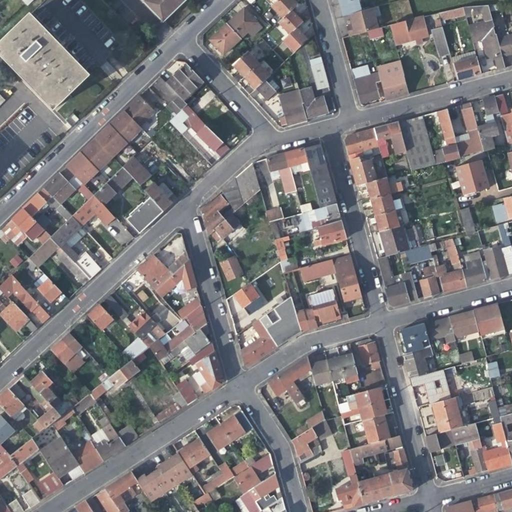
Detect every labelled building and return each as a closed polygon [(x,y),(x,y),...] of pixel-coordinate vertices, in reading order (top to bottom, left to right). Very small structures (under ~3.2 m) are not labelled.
[(142,0),(149,7),(162,21),(184,0),(142,0)] [(292,0),(277,0),(277,1),(271,7),(282,18),(290,11),(297,5),(292,0)] [(361,11),(357,0),(338,0),(340,8),(342,16),(349,15),(353,13),(361,11)] [(476,12),(475,5),(470,6),(463,7),(465,15),(476,12)] [(443,20),(465,15),(463,7),(438,13),(439,18),(441,23),(443,22),(443,20)] [(236,16),(227,24),(240,39),(258,23),(244,8),(236,16)] [(348,26),(345,27),(348,36),(367,31),(377,28),(372,8),(361,11),(353,13),(356,24),(351,25),(348,26)] [(278,23),(289,35),(295,29),(302,23),(296,17),(290,11),(282,18),(278,23)] [(30,15),(0,43),(0,55),(53,111),(88,77),(30,15)] [(427,36),(422,17),(413,19),(389,25),(395,45),(412,40),(415,40),(416,44),(422,43),(421,38),(427,36)] [(448,49),(441,23),(439,18),(434,20),(436,27),(430,29),(436,51),(448,49)] [(472,25),(474,32),(476,40),(482,38),(483,44),(486,45),(490,58),(493,57),(495,66),(496,70),(504,68),(501,56),(497,39),(492,20),(472,25)] [(223,55),(240,39),(227,24),(210,40),(220,51),(223,55)] [(381,27),(377,28),(367,31),(369,40),(384,36),(381,27)] [(300,34),(295,29),(289,35),(283,40),(294,52),(306,40),(300,34)] [(511,33),(497,39),(501,56),(511,53),(511,33)] [(238,71),(244,77),(258,63),(247,52),(233,65),(238,71)] [(476,57),(458,61),(457,55),(450,57),(456,79),(467,76),(480,73),(476,57)] [(407,94),(399,62),(376,68),(377,72),(378,75),(380,82),(382,81),(387,96),(395,94),(396,97),(402,95),(407,94)] [(269,75),(258,63),(244,77),(250,84),(255,89),(256,88),(267,78),(269,75)] [(317,88),(328,85),(322,63),(311,66),(317,88)] [(367,64),(350,69),(353,79),(370,74),(367,64)] [(203,83),(187,66),(179,73),(167,85),(183,102),(203,83)] [(375,83),(380,82),(378,75),(377,72),(370,74),(353,79),(360,104),(371,101),(379,98),(375,83)] [(172,102),(180,110),(182,109),(186,105),(183,102),(167,85),(159,77),(156,79),(151,84),(157,89),(158,89),(171,102),(172,102)] [(269,81),(267,78),(256,88),(262,94),(267,100),(276,91),(268,82),(269,81)] [(206,87),(187,106),(198,117),(217,98),(206,87)] [(299,92),(302,103),(304,103),(308,118),(319,115),(327,113),(323,97),(313,100),(310,89),(299,92)] [(302,103),(299,92),(279,97),(284,117),(279,119),(281,126),(293,122),(305,119),(301,104),(302,103)] [(508,115),(502,94),(495,96),(500,116),(508,115)] [(133,101),(123,111),(139,127),(154,113),(138,96),(133,101)] [(493,96),(483,99),(486,115),(497,112),(493,96)] [(201,121),(221,102),(217,98),(198,117),(201,121)] [(464,142),(455,144),(458,157),(474,153),(483,151),(477,127),(470,103),(459,106),(462,117),(469,141),(467,141),(465,136),(462,137),(464,142)] [(189,120),(199,130),(205,125),(201,121),(198,117),(187,106),(186,105),(182,109),(190,118),(189,120)] [(183,126),(189,120),(190,118),(182,109),(180,110),(175,115),(168,122),(180,135),(186,130),(183,126)] [(445,161),(458,157),(455,144),(446,109),(437,112),(440,122),(447,147),(442,148),(445,161)] [(500,116),(506,142),(511,140),(511,109),(510,110),(511,114),(508,115),(500,116)] [(139,127),(123,111),(118,116),(103,130),(94,139),(112,157),(141,129),(139,127)] [(412,119),(398,122),(406,151),(408,159),(409,164),(411,170),(435,164),(432,153),(429,145),(422,116),(412,119)] [(390,135),(395,154),(406,151),(398,122),(386,126),(374,129),(376,139),(380,152),(381,157),(388,155),(383,137),(390,135)] [(485,125),(477,127),(483,151),(493,148),(490,133),(497,131),(495,123),(485,125)] [(222,142),(205,125),(199,130),(196,133),(208,145),(214,151),(222,142)] [(344,141),(350,160),(380,152),(376,139),(374,129),(361,132),(347,136),(344,141)] [(112,157),(94,139),(89,144),(74,159),(65,168),(81,184),(83,186),(112,157)] [(319,144),(303,149),(307,163),(308,169),(315,193),(315,195),(319,208),(335,203),(332,190),(327,171),(321,151),(319,144)] [(308,169),(307,163),(303,149),(303,148),(293,151),(285,153),(289,166),(301,163),(303,171),(308,169)] [(408,159),(406,151),(395,154),(397,162),(408,159)] [(366,182),(384,177),(386,177),(381,157),(380,152),(350,160),(353,172),(356,185),(366,182)] [(296,190),(289,166),(285,153),(273,157),(267,159),(270,171),(286,167),(287,169),(286,172),(291,191),(296,190)] [(122,167),(123,168),(130,175),(139,167),(141,165),(133,157),(122,167)] [(482,158),(456,165),(463,194),(482,188),(489,186),(482,158)] [(220,192),(235,211),(246,202),(249,199),(260,190),(258,185),(255,175),(252,164),(249,165),(220,192)] [(139,167),(130,175),(139,184),(140,186),(149,177),(151,175),(141,165),(139,167)] [(60,204),(76,189),(81,184),(65,168),(59,174),(54,178),(44,188),(60,204)] [(123,182),(130,175),(123,168),(93,196),(101,205),(124,183),(123,182)] [(264,172),(255,175),(258,185),(267,182),(264,172)] [(149,177),(140,186),(144,190),(153,182),(149,177)] [(389,194),(384,177),(366,182),(368,189),(371,199),(389,194)] [(163,193),(153,182),(144,190),(152,199),(163,211),(173,200),(171,198),(169,200),(163,193)] [(76,189),(88,201),(93,196),(86,188),(83,186),(81,184),(76,189)] [(56,209),(68,221),(71,218),(72,217),(60,204),(44,188),(37,195),(33,199),(22,210),(34,222),(35,222),(50,208),(54,211),(56,209)] [(296,192),(300,208),(305,207),(301,190),(296,192)] [(389,194),(371,199),(373,207),(375,215),(393,210),(400,208),(396,192),(389,194)] [(307,196),(309,205),(310,210),(319,208),(315,195),(315,193),(307,196)] [(91,216),(99,209),(102,205),(101,205),(93,196),(88,201),(72,217),(71,218),(80,227),(86,233),(91,239),(95,236),(83,224),(91,216)] [(220,196),(200,213),(204,226),(207,236),(214,230),(225,220),(218,212),(227,203),(220,196)] [(511,196),(503,199),(504,202),(497,204),(502,219),(511,216),(511,196)] [(122,227),(133,238),(148,224),(163,211),(152,199),(122,227)] [(252,209),(246,202),(235,211),(225,220),(214,230),(221,239),(240,223),(238,221),(252,209)] [(327,224),(340,220),(338,214),(338,212),(335,203),(319,208),(310,210),(307,212),(311,230),(317,228),(317,227),(327,224)] [(120,233),(129,243),(133,238),(122,227),(102,205),(99,209),(121,232),(120,233)] [(266,211),(269,222),(283,218),(280,207),(266,211)] [(459,210),(462,222),(466,234),(474,232),(467,207),(459,210)] [(10,238),(18,246),(28,236),(32,240),(42,231),(35,222),(34,222),(22,210),(11,220),(0,230),(0,236),(5,242),(10,238)] [(398,226),(393,210),(375,215),(378,223),(380,231),(398,226)] [(70,249),(86,233),(80,227),(71,218),(68,221),(51,237),(59,245),(62,248),(90,278),(99,270),(95,266),(83,253),(77,258),(70,249)] [(322,246),(345,239),(344,234),(340,220),(327,224),(317,227),(317,228),(322,246)] [(245,228),(240,223),(221,239),(226,244),(245,228)] [(401,226),(398,226),(380,231),(384,245),(387,256),(408,251),(401,226)] [(37,266),(59,245),(51,237),(50,238),(29,258),(36,265),(37,266)] [(275,240),(284,272),(296,269),(287,237),(275,240)] [(437,256),(432,257),(435,268),(437,274),(442,292),(455,289),(466,286),(461,271),(459,261),(452,238),(429,245),(431,251),(448,247),(452,263),(440,267),(437,256)] [(503,251),(509,249),(506,239),(500,240),(503,251)] [(423,268),(426,277),(437,274),(435,268),(432,257),(431,251),(429,245),(422,247),(428,267),(423,268)] [(483,250),(486,261),(486,262),(491,279),(502,276),(507,275),(499,246),(483,250)] [(78,279),(83,285),(90,278),(62,248),(55,254),(78,279)] [(227,281),(242,273),(232,251),(217,259),(223,272),(227,281)] [(466,269),(461,271),(466,286),(470,285),(477,283),(485,281),(480,262),(477,251),(462,256),(466,269)] [(186,253),(166,269),(151,285),(155,290),(188,260),(186,253)] [(361,295),(349,253),(332,259),(335,271),(343,300),(353,297),(361,295)] [(14,257),(10,261),(15,268),(23,260),(17,254),(14,257)] [(166,269),(153,254),(150,257),(136,269),(151,285),(166,269)] [(385,257),(377,259),(381,274),(389,272),(385,257)] [(31,270),(36,265),(29,258),(24,262),(31,270)] [(332,259),(300,268),(303,280),(335,271),(332,259)] [(185,288),(196,286),(194,279),(188,260),(155,290),(161,297),(182,278),(185,288)] [(486,261),(480,262),(485,281),(491,279),(486,262),(486,261)] [(33,285),(38,289),(48,278),(44,274),(33,285)] [(382,277),(389,303),(394,306),(404,303),(418,299),(413,281),(393,287),(390,274),(382,277)] [(433,295),(442,292),(437,274),(426,277),(419,279),(424,298),(433,295)] [(45,320),(50,316),(38,304),(11,275),(0,285),(0,289),(0,290),(13,303),(18,298),(20,296),(32,309),(33,308),(45,320)] [(61,292),(48,278),(38,289),(37,289),(50,302),(57,296),(61,292)] [(249,284),(233,294),(242,306),(248,315),(263,304),(249,284)] [(137,295),(144,302),(149,296),(141,290),(137,295)] [(332,290),(308,296),(312,309),(316,324),(325,321),(325,318),(333,316),(339,314),(332,290)] [(160,337),(165,333),(155,322),(154,323),(144,312),(137,318),(132,323),(122,313),(124,311),(109,295),(103,300),(128,327),(130,325),(140,336),(138,338),(148,348),(149,347),(154,343),(144,332),(150,327),(160,337)] [(177,314),(179,317),(182,320),(201,305),(199,297),(195,300),(177,314)] [(261,317),(277,346),(290,338),(300,331),(299,327),(295,311),(291,297),(261,317)] [(21,326),(24,323),(28,319),(16,307),(13,303),(0,314),(0,315),(15,331),(21,326)] [(94,308),(87,315),(101,330),(113,319),(99,304),(94,308)] [(148,314),(155,322),(165,333),(170,329),(182,320),(179,317),(171,323),(158,309),(154,304),(151,307),(153,309),(148,314)] [(485,307),(475,310),(481,334),(504,328),(498,304),(485,307)] [(170,329),(180,344),(206,324),(203,312),(201,305),(182,320),(170,329)] [(304,312),(303,309),(295,311),(299,327),(300,331),(304,330),(308,329),(304,312)] [(316,324),(312,309),(304,312),(308,329),(310,328),(313,328),(316,327),(316,324)] [(454,336),(478,330),(473,311),(461,314),(449,318),(454,336)] [(79,322),(74,327),(85,339),(97,328),(86,316),(79,322)] [(277,346),(261,317),(252,323),(259,334),(261,338),(256,341),(240,352),(243,365),(246,366),(267,352),(277,346)] [(446,335),(449,344),(456,343),(454,336),(449,318),(437,321),(429,323),(433,338),(446,335)] [(24,323),(33,332),(37,328),(28,319),(24,323)] [(403,339),(407,352),(431,346),(425,324),(425,323),(417,325),(401,330),(403,339)] [(436,348),(449,344),(446,335),(433,338),(429,323),(425,324),(431,346),(433,354),(434,358),(438,356),(436,348)] [(204,336),(209,332),(206,324),(180,344),(174,348),(168,353),(158,361),(161,365),(178,353),(186,363),(192,358),(212,344),(211,340),(209,342),(206,339),(204,336)] [(57,342),(50,349),(69,370),(88,353),(68,333),(57,342)] [(122,352),(131,361),(148,348),(138,338),(122,352)] [(358,342),(365,370),(380,366),(373,341),(369,338),(364,340),(358,342)] [(158,339),(154,343),(149,347),(152,352),(158,361),(168,353),(174,348),(169,342),(163,347),(158,339)] [(453,360),(460,358),(458,354),(456,343),(449,344),(453,360)] [(201,386),(205,394),(212,389),(220,384),(222,379),(212,344),(192,358),(204,377),(207,381),(201,386)] [(422,357),(433,354),(431,346),(407,352),(403,353),(406,366),(409,378),(426,374),(422,357)] [(135,366),(152,352),(149,347),(148,348),(131,361),(111,378),(109,379),(91,393),(95,398),(98,396),(113,385),(116,388),(126,380),(138,369),(135,366)] [(470,351),(458,354),(460,358),(461,364),(473,361),(470,351)] [(345,355),(339,357),(345,378),(358,374),(353,353),(345,355)] [(307,357),(309,365),(310,370),(314,385),(331,381),(326,360),(317,362),(315,354),(312,355),(307,357)] [(292,381),(310,370),(309,365),(307,357),(292,366),(278,376),(286,389),(298,408),(306,403),(292,381)] [(332,359),(326,360),(331,381),(345,378),(339,357),(332,359)] [(490,377),(501,374),(497,361),(487,363),(490,377)] [(441,370),(441,372),(442,376),(449,374),(450,378),(457,376),(456,370),(458,369),(457,365),(441,370)] [(42,371),(30,382),(55,411),(62,404),(51,392),(57,387),(50,380),(42,371)] [(415,399),(417,407),(432,403),(438,401),(436,393),(433,380),(443,377),(442,376),(441,372),(432,375),(432,374),(415,378),(417,389),(419,398),(415,399)] [(87,389),(91,393),(109,379),(111,378),(107,374),(87,389)] [(38,420),(45,428),(54,421),(60,417),(55,411),(30,382),(23,375),(15,381),(8,388),(19,400),(24,395),(16,386),(21,382),(48,411),(38,420)] [(276,395),(286,389),(278,376),(273,379),(268,382),(276,395)] [(175,386),(179,392),(182,397),(188,405),(198,398),(186,378),(175,386)] [(447,390),(459,387),(457,380),(445,383),(447,390)] [(338,406),(339,412),(382,401),(381,395),(379,387),(356,393),(358,402),(350,404),(348,403),(347,403),(338,406)] [(11,416),(24,405),(19,400),(8,388),(1,395),(0,395),(0,406),(10,417),(11,416)] [(493,388),(472,391),(473,401),(494,398),(493,388)] [(73,407),(74,405),(79,402),(70,392),(65,397),(73,407)] [(162,410),(167,418),(188,405),(182,397),(179,392),(167,400),(170,404),(162,410)] [(78,411),(95,398),(91,393),(79,402),(74,405),(78,411)] [(356,393),(345,396),(347,403),(348,403),(350,404),(358,402),(356,393)] [(115,420),(98,396),(95,398),(103,411),(110,422),(111,423),(115,420)] [(436,415),(441,434),(451,431),(462,428),(457,408),(462,406),(459,396),(438,401),(432,403),(436,415)] [(496,399),(497,401),(501,417),(511,413),(511,403),(509,405),(504,397),(496,399)] [(360,411),(363,419),(382,414),(386,413),(384,407),(382,401),(339,412),(341,418),(351,415),(353,413),(360,411)] [(489,403),(493,419),(500,417),(501,417),(497,401),(489,403)] [(27,408),(24,405),(11,416),(14,419),(27,408)] [(230,440),(251,427),(241,410),(228,419),(220,424),(230,440)] [(501,424),(511,421),(511,413),(501,417),(500,417),(501,424)] [(362,420),(368,443),(389,438),(385,425),(382,414),(363,419),(362,420)] [(308,423),(312,428),(324,421),(322,415),(308,423)] [(485,445),(482,446),(488,470),(502,466),(511,463),(506,442),(501,424),(500,417),(493,419),(497,433),(495,434),(499,449),(487,452),(485,445)] [(40,432),(45,428),(38,420),(34,425),(40,432)] [(330,434),(324,421),(312,428),(310,429),(316,438),(318,442),(330,434)] [(107,437),(96,444),(105,459),(116,452),(125,446),(117,432),(111,423),(110,422),(101,427),(107,437)] [(129,424),(117,432),(125,446),(138,437),(129,424)] [(216,450),(230,440),(220,424),(211,430),(206,433),(216,450)] [(472,469),(474,474),(479,472),(488,470),(482,446),(479,438),(475,424),(462,428),(451,431),(453,439),(455,445),(474,440),(476,448),(471,450),(476,467),(472,469)] [(306,444),(312,441),(316,438),(310,429),(290,440),(294,445),(296,455),(298,464),(322,450),(320,447),(317,449),(311,452),(306,444)] [(438,444),(453,439),(451,431),(441,434),(436,436),(435,433),(425,436),(429,452),(440,449),(438,444)] [(401,444),(399,435),(389,438),(368,443),(349,449),(354,467),(358,466),(357,462),(363,459),(362,456),(401,444)] [(33,438),(32,438),(10,455),(16,466),(32,489),(40,501),(45,498),(22,463),(40,450),(33,438)] [(178,451),(178,452),(188,467),(190,471),(195,468),(192,463),(209,453),(199,438),(189,445),(178,451)] [(312,441),(317,449),(320,447),(318,442),(316,438),(312,441)] [(56,476),(63,486),(75,478),(84,472),(78,462),(72,452),(70,448),(65,439),(43,454),(55,473),(56,476)] [(103,460),(105,459),(96,444),(95,440),(92,442),(103,460)] [(92,442),(72,452),(78,462),(84,472),(95,465),(103,460),(92,442)] [(0,458),(2,461),(0,462),(0,477),(16,466),(10,455),(0,445),(0,458)] [(370,479),(357,482),(363,504),(378,499),(411,491),(413,486),(402,448),(392,451),(397,468),(388,471),(389,473),(374,478),(373,473),(369,473),(370,479)] [(340,452),(349,477),(356,475),(346,450),(340,452)] [(459,461),(458,457),(457,452),(456,450),(449,452),(452,463),(459,461)] [(388,471),(397,468),(392,451),(383,453),(388,471)] [(192,475),(190,471),(188,467),(178,452),(173,456),(165,461),(166,464),(137,482),(140,486),(150,502),(156,498),(155,497),(159,494),(160,496),(170,489),(170,488),(173,485),(174,486),(184,480),(183,479),(188,476),(189,477),(192,475)] [(260,470),(272,465),(271,461),(269,453),(254,463),(250,465),(251,467),(235,477),(242,491),(254,483),(263,476),(260,470)] [(443,454),(434,456),(436,466),(445,464),(443,454)] [(251,456),(243,461),(247,467),(250,465),(254,463),(251,456)] [(141,477),(136,480),(137,482),(166,464),(165,461),(156,467),(141,477)] [(226,481),(247,467),(243,461),(229,470),(225,463),(218,467),(226,481)] [(129,487),(137,482),(136,480),(131,472),(119,480),(106,488),(120,511),(122,511),(128,509),(123,502),(118,494),(129,487)] [(40,482),(48,496),(56,491),(63,486),(56,476),(55,473),(40,482)] [(252,511),(257,511),(267,506),(276,500),(273,495),(270,497),(267,492),(278,486),(277,481),(275,474),(240,496),(246,506),(248,505),(252,511)] [(352,502),(353,507),(363,504),(357,482),(356,475),(349,477),(351,484),(336,488),(339,500),(341,499),(342,502),(342,505),(352,502)] [(214,480),(210,482),(214,488),(215,488),(218,486),(214,480)] [(214,488),(210,482),(201,488),(205,494),(208,492),(214,488)] [(132,492),(129,487),(118,494),(123,502),(128,499),(126,496),(132,492)] [(106,511),(120,511),(106,488),(96,494),(102,504),(106,511)] [(219,495),(215,488),(214,488),(208,492),(211,498),(212,500),(219,495)] [(22,495),(30,508),(40,501),(32,489),(22,495)] [(511,489),(507,491),(494,494),(498,511),(503,511),(503,509),(511,506),(511,489)] [(196,507),(211,498),(208,492),(205,494),(192,502),(196,507)] [(498,511),(494,494),(484,497),(474,499),(470,501),(473,511),(498,511)] [(285,511),(285,510),(281,497),(276,500),(267,506),(270,511),(285,511)] [(95,507),(90,498),(85,501),(92,511),(100,511),(99,509),(95,507)] [(0,511),(10,511),(6,505),(2,499),(0,499),(0,511)] [(16,499),(6,505),(10,511),(23,511),(24,511),(16,499)] [(92,511),(85,501),(76,508),(78,511),(92,511)] [(473,511),(470,501),(460,503),(448,506),(446,511),(445,511),(473,511)]
